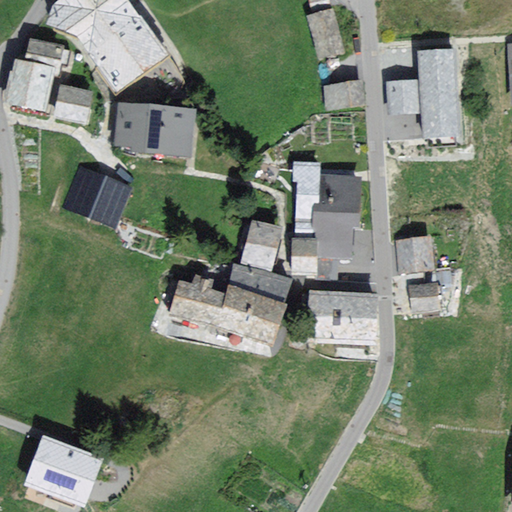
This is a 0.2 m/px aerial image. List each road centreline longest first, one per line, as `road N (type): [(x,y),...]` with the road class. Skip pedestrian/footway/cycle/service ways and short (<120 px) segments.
road 1 (residential): [(308,511),(371,402),(386,356),(368,0)]
road 2 (residential): [(0,294),(9,202),(0,134)]
